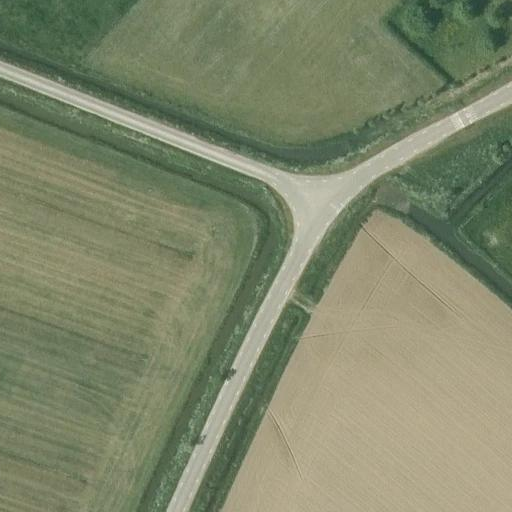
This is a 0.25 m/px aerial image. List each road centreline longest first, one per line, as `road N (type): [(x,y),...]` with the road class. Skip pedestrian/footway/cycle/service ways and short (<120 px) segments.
road 1 (unclassified): [(330,208),(0,68)]
road 2 (tertiary): [(185,511),(305,246),(330,208)]
road 3 (tertiary): [(330,208),(361,173),(511,93)]
